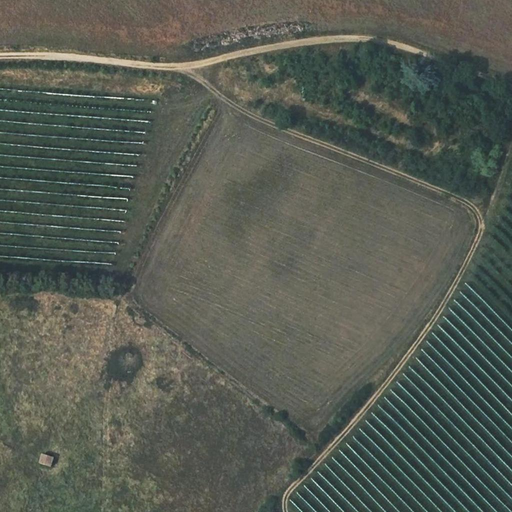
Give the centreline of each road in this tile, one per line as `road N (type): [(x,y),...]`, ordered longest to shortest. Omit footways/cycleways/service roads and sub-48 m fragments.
road 1 (track): [(190,68),(234,106),(460,198),(481,228),(384,387),(289,489),(284,511)]
road 2 (track): [(0,57),(190,68),(270,48),(390,43),(511,93)]
